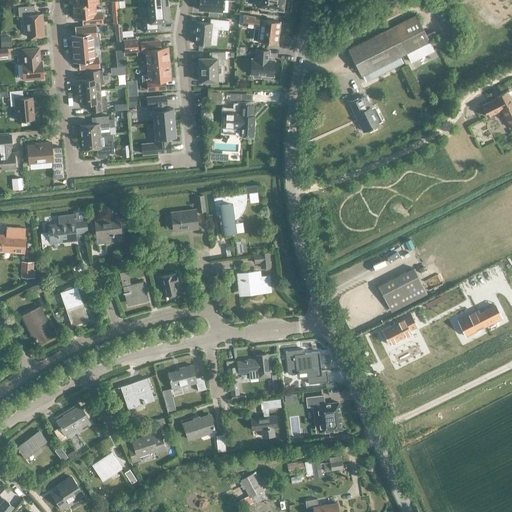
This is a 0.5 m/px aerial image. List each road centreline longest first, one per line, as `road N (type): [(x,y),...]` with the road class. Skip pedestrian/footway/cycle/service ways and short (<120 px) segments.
road 1 (unclassified): [(326,318),(298,234),(290,178),(309,0)]
road 2 (unclassified): [(408,511),(326,318)]
road 3 (residential): [(104,167),(70,170),(59,0)]
road 4 (residential): [(185,0),(180,34),(191,161),(172,163)]
road 5 (unclassified): [(86,375),(207,337)]
road 6 (unclassified): [(207,337),(326,318)]
